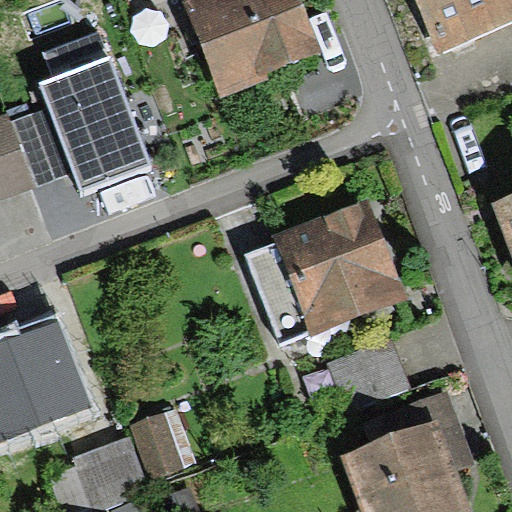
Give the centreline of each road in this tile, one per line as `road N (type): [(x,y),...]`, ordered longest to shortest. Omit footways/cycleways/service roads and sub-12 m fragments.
road 1 (residential): [(0,279),(401,122)]
road 2 (residential): [(511,427),(401,122)]
road 3 (residential): [(401,122),(356,0)]
